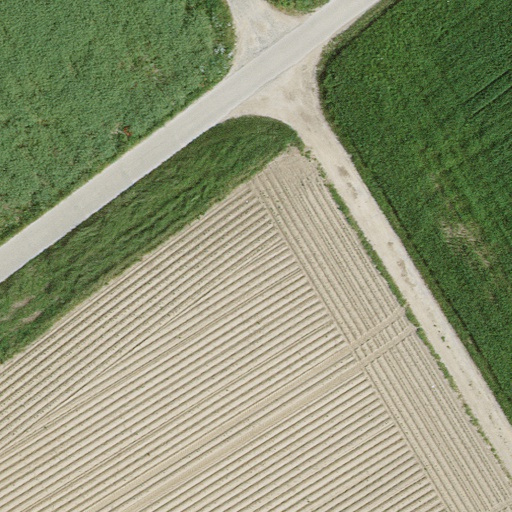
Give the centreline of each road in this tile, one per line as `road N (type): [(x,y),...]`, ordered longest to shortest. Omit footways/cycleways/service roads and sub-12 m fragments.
road 1 (track): [(511,467),(272,69)]
road 2 (unclassified): [(0,267),(362,0)]
